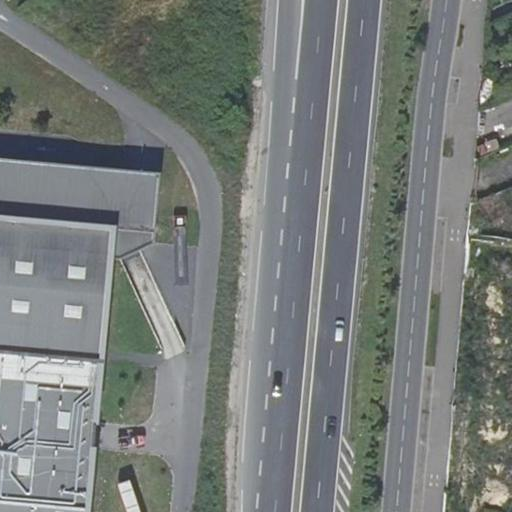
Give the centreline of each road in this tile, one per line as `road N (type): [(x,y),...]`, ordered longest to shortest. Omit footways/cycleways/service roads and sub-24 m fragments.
road 1 (secondary): [(446,0),(396,511)]
road 2 (primary): [(318,511),(364,0)]
road 3 (primary): [(308,120),(272,511)]
road 4 (primary): [(320,0),(308,120)]
road 5 (primary): [(300,0),(308,120)]
